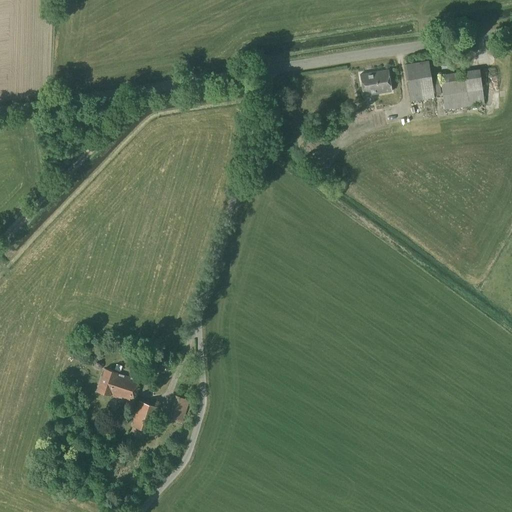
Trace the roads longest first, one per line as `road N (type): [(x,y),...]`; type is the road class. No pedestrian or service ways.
road 1 (unclassified): [(0,116),(511,33)]
road 2 (track): [(147,92),(0,242)]
